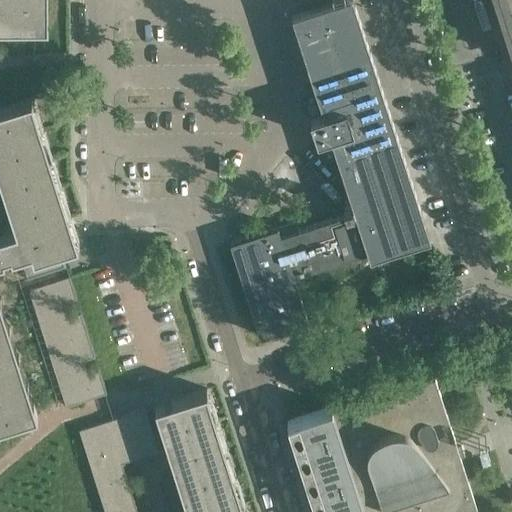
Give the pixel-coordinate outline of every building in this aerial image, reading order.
[(48,22),(47,0),(0,0),(0,14),(34,14),(34,22),(48,22)] [(426,229),(365,40),(352,1),(354,1),(353,0),(331,0),(292,13),(294,19),(295,18),(324,111),(309,116),(316,138),(331,133),(353,203),(368,248),(370,254),(428,236),(426,229)] [(511,0),(499,0),(496,1),(511,50),(511,0)] [(33,102),(32,98),(0,107),(0,151),(20,216),(24,226),(0,233),(0,260),(9,258),(18,255),(25,278),(66,266),(61,249),(72,245),(68,232),(73,230),(69,217),(69,216),(68,212),(63,214),(59,203),(64,202),(60,188),(59,183),(53,185),(50,175),(55,173),(50,159),(51,159),(50,155),(44,157),(41,146),(46,145),(41,131),(42,131),(41,126),(35,128),(32,118),(37,116),(32,102),(33,102)] [(292,273),(312,266),(368,248),(353,203),(343,206),(345,214),(280,235),(277,226),(231,240),(261,335),(307,320),(292,273)] [(29,288),(66,405),(107,392),(69,275),(29,288)] [(26,403),(0,320),(0,425),(38,414),(33,401),(26,403)] [(462,511),(477,507),(462,461),(460,457),(464,455),(461,446),(457,447),(456,443),(435,378),(333,411),(331,411),(345,453),(359,499),(363,511),(462,511)] [(205,403),(202,393),(201,390),(163,402),(163,404),(197,511),(239,511),(238,507),(244,505),(243,501),(242,501),(237,488),(233,489),(229,479),(235,477),(233,473),(228,459),(223,461),(220,450),(226,448),(224,444),(219,430),(215,432),(211,421),(217,420),(215,415),(215,416),(210,402),(205,403)] [(331,411),(333,411),(332,406),(289,420),(289,421),(295,439),(302,461),(304,466),(345,453),(331,411)] [(79,429),(105,511),(137,511),(122,461),(159,450),(145,407),(79,429)] [(318,511),(359,499),(345,453),(304,466),(304,467),(309,483),(310,485),(313,494),(313,495),(318,511)] [(363,511),(359,499),(318,511),(363,511)]
